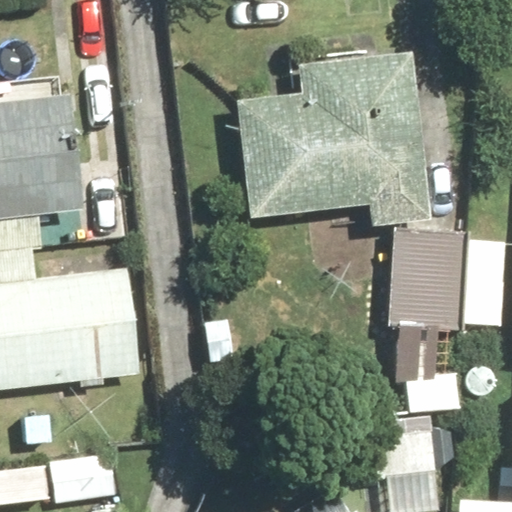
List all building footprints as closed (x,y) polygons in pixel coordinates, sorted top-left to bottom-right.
[(424,52),(296,62),(295,95),(246,99),(255,221),(375,212),(376,229),(436,225),(424,52)] [(85,98),(0,107),(0,220),(95,210),(89,155),(67,158),(66,145),(90,143),(85,98)] [(465,239),(399,235),(394,328),(460,331),(465,239)] [(511,284),(511,243),(474,242),(471,327),(510,329),(511,284)] [(137,271),(0,286),(0,391),(149,375),(137,271)] [(442,483),(445,429),(357,425),(355,478),(442,483)] [(122,498),(117,455),(0,468),(0,479),(3,501),(61,494),(62,505),(122,498)] [(511,511),(511,504),(466,503),(465,511),(511,511)]
